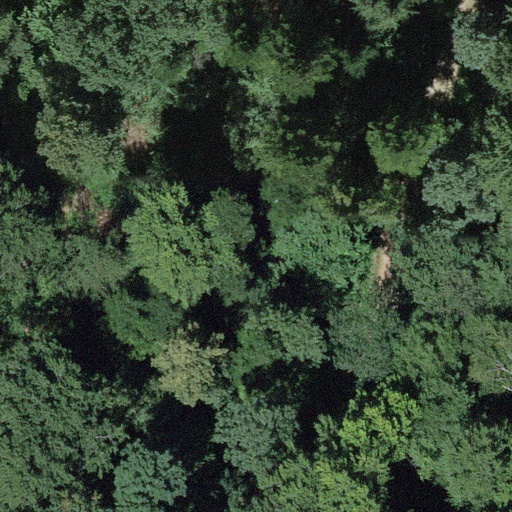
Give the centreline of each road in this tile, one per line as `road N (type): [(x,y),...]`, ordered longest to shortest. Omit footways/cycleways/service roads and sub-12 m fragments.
road 1 (track): [(324,511),(466,0)]
road 2 (track): [(343,449),(511,191)]
